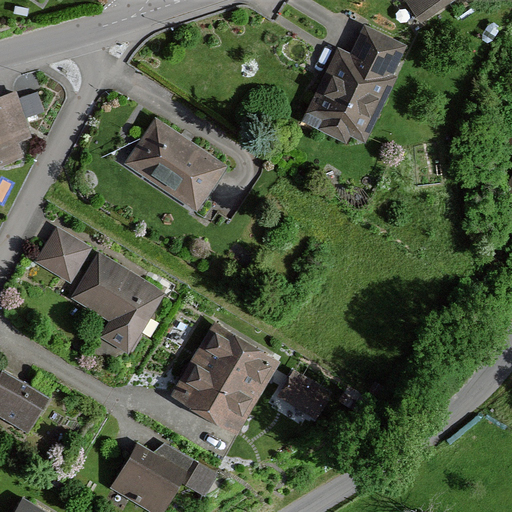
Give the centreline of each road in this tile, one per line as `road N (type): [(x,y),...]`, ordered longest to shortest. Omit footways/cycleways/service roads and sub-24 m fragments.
road 1 (residential): [(305,511),(438,425),(511,347)]
road 2 (residential): [(89,30),(95,71),(0,260)]
